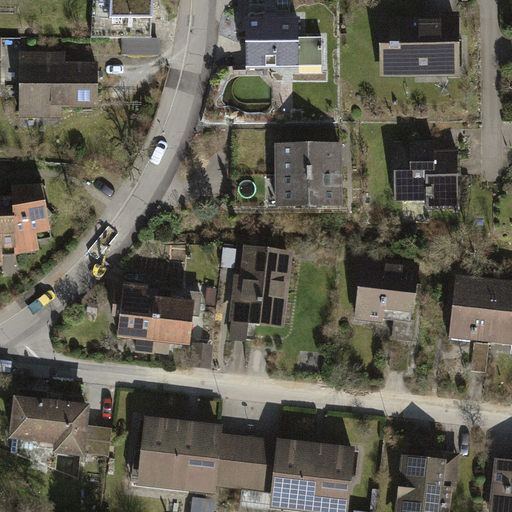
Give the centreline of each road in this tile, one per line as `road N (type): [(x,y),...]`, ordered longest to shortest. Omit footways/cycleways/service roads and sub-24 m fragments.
road 1 (residential): [(16,331),(53,368),(511,420)]
road 2 (residential): [(16,331),(104,259),(160,178),(194,85),(209,0)]
